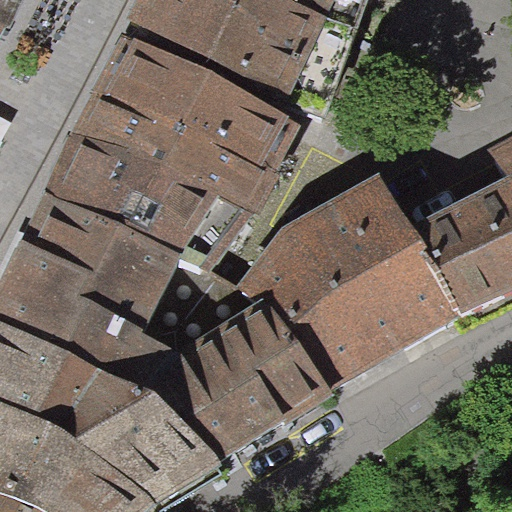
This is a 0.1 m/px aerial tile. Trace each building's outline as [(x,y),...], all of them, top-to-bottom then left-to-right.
[(0,0),(0,35),(2,37),(22,0),(0,0)] [(139,0),(127,23),(324,123),(345,54),(350,45),(256,0),(139,0)] [(256,0),(350,45),(364,0),(256,0)] [(122,38),(80,126),(257,218),(290,146),(301,126),(122,38)] [(80,126),(48,197),(216,277),(239,246),(257,218),(80,126)] [(509,176),(511,180),(511,137),(488,148),(509,176)] [(239,287),(264,300),(332,400),(461,319),(414,222),(399,198),(380,172),(284,228),(239,287)] [(492,185),(414,222),(461,319),(511,293),(511,180),(509,176),(492,185)] [(48,197),(16,263),(185,352),(239,287),(216,277),(48,197)] [(0,335),(156,412),(185,352),(16,263),(0,295),(0,335)] [(332,400),(264,300),(239,287),(185,352),(156,412),(221,472),(336,406),(332,400)] [(0,511),(1,511),(167,511),(227,478),(221,472),(156,412),(0,335),(0,511)]
